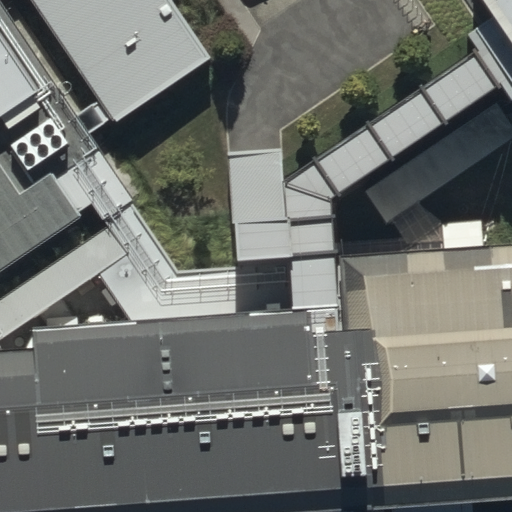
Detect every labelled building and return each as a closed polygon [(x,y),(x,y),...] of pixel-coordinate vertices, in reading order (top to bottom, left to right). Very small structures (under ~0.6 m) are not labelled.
[(232,89),(169,0),(0,0),(0,311),(141,213),(158,200),(130,160),(232,89)] [(511,0),(484,0),(475,7),(462,45),(471,66),(491,96),(497,104),(506,113),(511,110),(511,0)] [(323,210),(491,96),(471,66),(275,195),(277,274),(278,326),(301,325),(333,323),(331,266),(323,210)] [(278,326),(277,274),(175,275),(141,213),(0,311),(0,363),(25,361),(25,339),(97,284),(136,333),(278,326)] [(136,333),(25,339),(25,361),(0,363),(0,511),(471,511),(511,509),(511,255),(331,266),(333,323),(301,325),(278,326),(136,333)]
